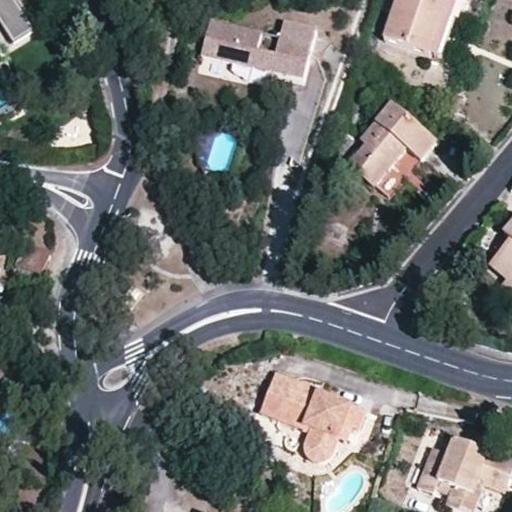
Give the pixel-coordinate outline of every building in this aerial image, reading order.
[(0,0),(0,25),(11,44),(30,32),(10,0),(0,0)] [(383,0),(381,9),(393,13),(383,42),(431,58),(444,18),(451,20),(457,3),(447,0),(383,0)] [(299,84),(314,34),(281,25),(272,57),(254,52),(259,36),(207,22),(198,56),(299,84)] [(470,100),(458,97),(454,113),(466,116),(470,100)] [(407,154),(422,167),(437,148),(392,109),(361,145),(367,149),(348,171),(374,192),(407,154)] [(506,283),(511,288),(511,226),(503,237),(507,239),(511,244),(511,249),(509,253),(506,250),(501,256),(489,270),(506,283)] [(511,249),(511,244),(507,239),(496,252),(501,256),(506,250),(509,253),(511,249)] [(42,274),(50,256),(26,245),(18,264),(42,274)] [(223,268),(212,258),(209,262),(219,272),(223,268)] [(175,269),(150,266),(147,290),(172,294),(175,269)] [(497,294),(511,305),(511,288),(506,283),(497,294)] [(336,458),(341,446),(353,412),(354,408),(276,379),(261,418),(304,434),(303,437),(307,439),(303,448),(304,456),(308,462),(313,465),(323,467),(331,464),(336,458)] [(368,417),(353,412),(341,446),(347,448),(354,433),(361,436),(368,417)] [(507,492),(511,478),(511,466),(454,445),(448,460),(431,454),(418,491),(434,497),(439,487),(453,493),(446,511),(467,511),(480,481),(507,492)] [(503,501),(507,492),(480,481),(467,511),(475,511),(484,493),(503,501)]
